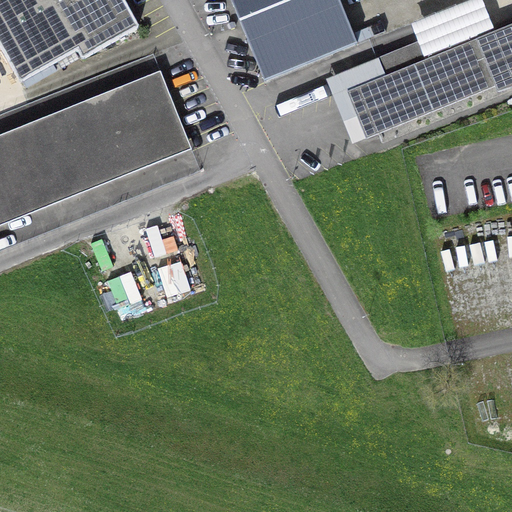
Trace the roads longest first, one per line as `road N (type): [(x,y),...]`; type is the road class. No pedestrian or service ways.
road 1 (residential): [(511,338),(392,361),(370,356),(169,0)]
road 2 (motorway): [(325,511),(0,407)]
road 3 (motorway): [(0,458),(165,511)]
